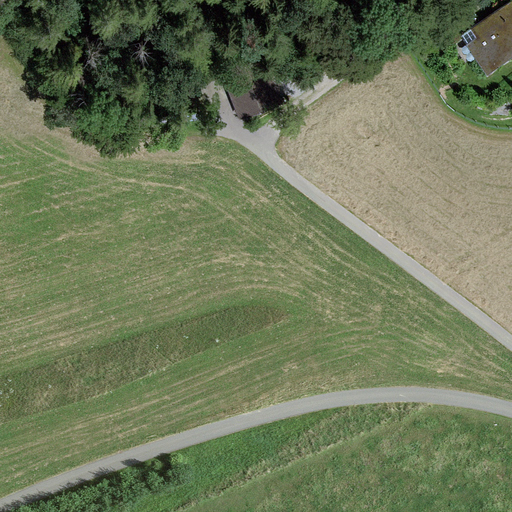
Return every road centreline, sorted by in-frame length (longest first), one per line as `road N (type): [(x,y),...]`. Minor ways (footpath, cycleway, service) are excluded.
road 1 (track): [(21,0),(38,72),(61,102),(225,130),(258,143),(281,170),(511,345)]
road 2 (unclassified): [(511,409),(438,396),(334,399),(185,439),(0,508)]
road 3 (track): [(258,143),(362,53),(467,0)]
